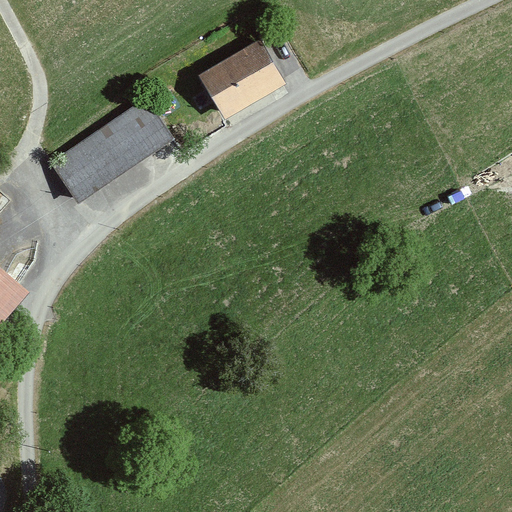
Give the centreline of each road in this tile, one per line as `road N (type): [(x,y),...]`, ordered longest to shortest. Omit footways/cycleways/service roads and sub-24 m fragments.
road 1 (track): [(489,0),(348,69),(203,156),(75,249),(53,279),(31,348),(27,450),(36,511)]
road 2 (track): [(2,0),(40,83),(31,171),(75,249)]
